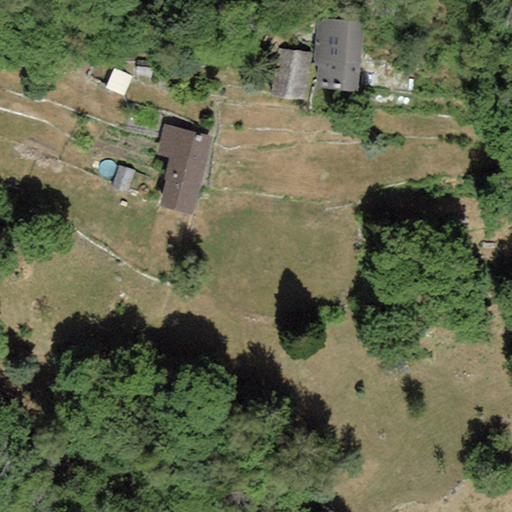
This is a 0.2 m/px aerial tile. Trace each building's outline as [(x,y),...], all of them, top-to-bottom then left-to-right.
[(361,22),(318,19),(314,65),(319,66),(317,87),(356,90),(361,22)] [(305,98),(311,53),(278,49),(273,94),(305,98)] [(154,61),(137,61),(136,75),(150,78),(154,61)] [(131,76),(113,68),(105,87),(123,95),(131,76)] [(191,216),(211,136),(162,124),(154,156),(167,159),(162,180),(165,181),(159,207),(191,216)] [(135,171),(119,166),(112,187),(127,192),(135,171)]
